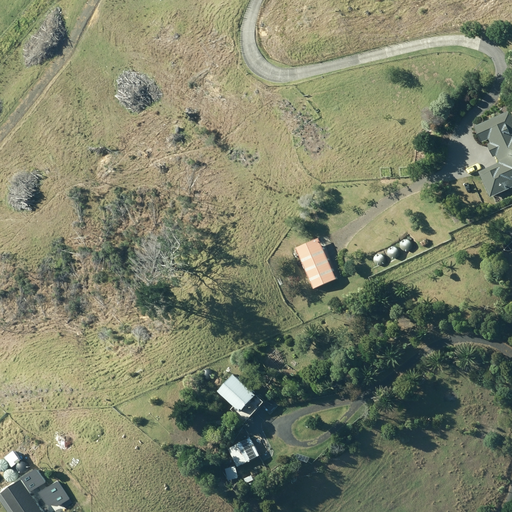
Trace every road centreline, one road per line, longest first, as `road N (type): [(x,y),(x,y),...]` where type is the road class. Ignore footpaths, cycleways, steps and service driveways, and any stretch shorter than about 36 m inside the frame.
road 1 (track): [(253,0),(238,31),(292,67),(478,39),(510,61),(468,126),(477,168)]
road 2 (track): [(511,353),(452,345),(315,442),(275,422)]
